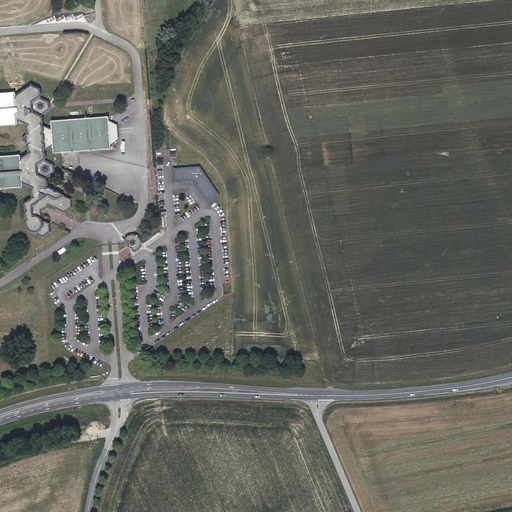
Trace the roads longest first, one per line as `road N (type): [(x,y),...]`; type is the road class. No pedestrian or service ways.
road 1 (track): [(511,386),(325,408),(141,402),(122,418)]
road 2 (secondary): [(315,393),(373,394),(511,375)]
road 3 (secondary): [(127,390),(315,393)]
road 4 (residential): [(358,511),(315,393)]
